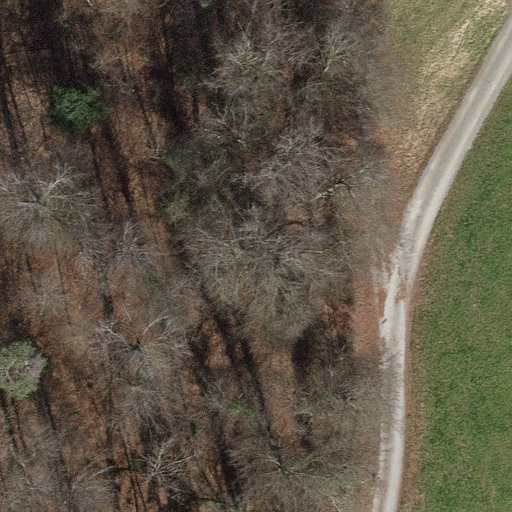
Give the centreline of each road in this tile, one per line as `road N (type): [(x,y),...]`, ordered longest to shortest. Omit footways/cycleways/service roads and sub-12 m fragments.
road 1 (track): [(0,71),(82,61),(277,199),(392,311)]
road 2 (track): [(327,0),(392,311)]
road 3 (track): [(392,311),(410,229),(511,39)]
road 4 (track): [(392,311),(382,511)]
